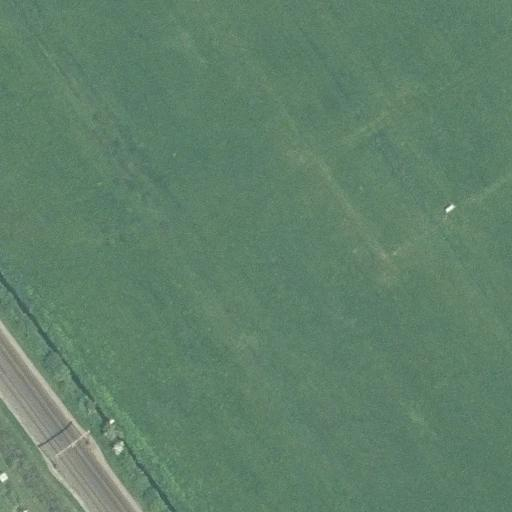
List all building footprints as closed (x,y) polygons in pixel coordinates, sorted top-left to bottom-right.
[(102,0),(110,13),(130,0),(102,0)] [(2,25),(0,27),(0,46),(11,38),(2,25)] [(166,39),(140,58),(149,70),(175,52),(166,39)] [(35,75),(10,93),(19,106),(44,87),(35,75)] [(65,117),(38,134),(46,147),(73,129),(65,117)] [(226,136),(206,150),(212,158),(231,144),(226,136)] [(90,154),(66,171),(75,184),(99,167),(90,154)] [(332,402),(307,419),(337,463),(361,446),(332,402)]
